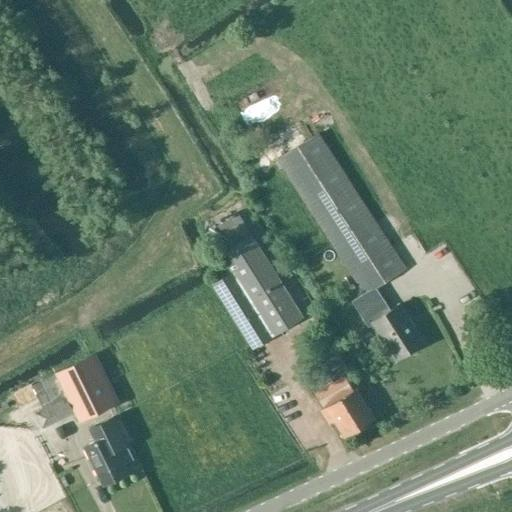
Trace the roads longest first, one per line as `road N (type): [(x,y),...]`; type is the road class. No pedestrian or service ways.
road 1 (unclassified): [(261,511),(511,394)]
road 2 (primary): [(511,438),(381,499),(370,511)]
road 3 (primary): [(393,511),(511,466)]
